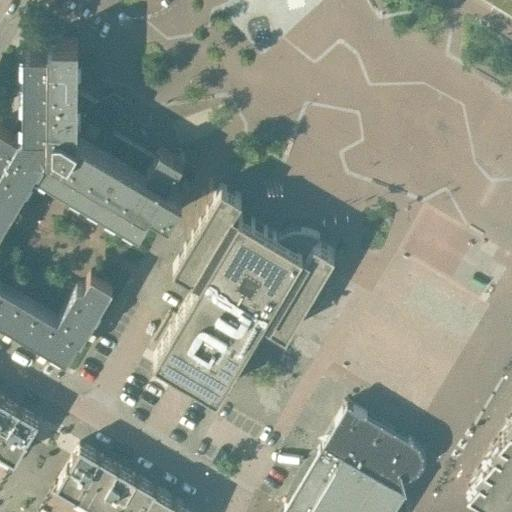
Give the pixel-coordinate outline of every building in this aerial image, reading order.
[(511,0),(490,0),(511,13),(511,0)] [(0,316),(4,319),(1,324),(8,329),(11,323),(39,340),(36,345),(43,349),(46,344),(65,355),(77,335),(79,336),(86,325),(92,328),(96,321),(90,318),(112,282),(90,269),(82,281),(76,282),(75,284),(69,280),(66,285),(72,289),(57,315),(0,280),(0,235),(1,234),(0,233),(0,222),(12,203),(17,206),(22,199),(16,195),(32,168),(138,231),(153,206),(168,215),(181,193),(167,185),(182,159),(160,145),(154,155),(114,131),(114,110),(96,100),(77,88),(77,37),(52,37),(47,41),(47,48),(23,48),(22,110),(10,130),(0,123),(0,316)] [(153,352),(216,390),(262,312),(267,315),(265,318),(285,330),(299,306),(302,306),(305,306),(307,305),(310,304),(313,303),(315,301),(317,300),(320,298),(321,296),(323,294),(325,291),(326,289),(327,286),(328,284),(329,281),(329,278),(330,276),(330,273),(329,270),(328,270),(323,267),(334,248),(316,238),(319,232),(317,231),(314,230),(311,228),(308,228),(305,227),(302,226),(299,226),(296,227),(293,227),(290,228),(287,228),(284,230),(281,231),(279,233),(233,206),(241,193),(221,181),(172,263),(192,275),(194,272),(199,275),(153,352)] [(161,369),(156,377),(167,383),(171,375),(161,369)] [(0,448),(14,457),(25,437),(26,438),(27,436),(26,436),(38,416),(19,405),(18,404),(17,404),(0,394),(0,393),(0,448)] [(346,398),(323,438),(405,487),(402,472),(407,471),(411,470),(414,468),(418,465),(420,461),(421,457),(421,453),(421,449),(419,445),(416,442),(413,439),(413,438),(346,398)] [(511,511),(511,409),(510,414),(497,428),(500,430),(494,439),(481,454),(484,456),(479,465),(466,480),(511,507),(511,511)] [(390,511),(405,487),(323,438),(278,511),(390,511)] [(190,511),(193,507),(174,496),(173,495),(155,485),(156,485),(154,484),(137,474),(135,473),(118,463),(117,462),(99,452),(100,452),(98,451),(79,440),(68,460),(67,460),(66,461),(67,461),(56,481),(74,492),(76,493),(108,511),(190,511)]
